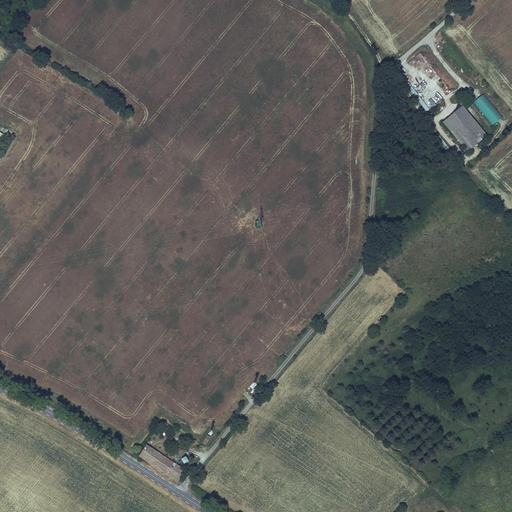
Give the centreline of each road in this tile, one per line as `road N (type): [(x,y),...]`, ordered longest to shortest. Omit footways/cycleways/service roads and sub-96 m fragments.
road 1 (unclassified): [(179,493),(365,262),(380,101),(391,68)]
road 2 (primary): [(179,493),(0,388)]
